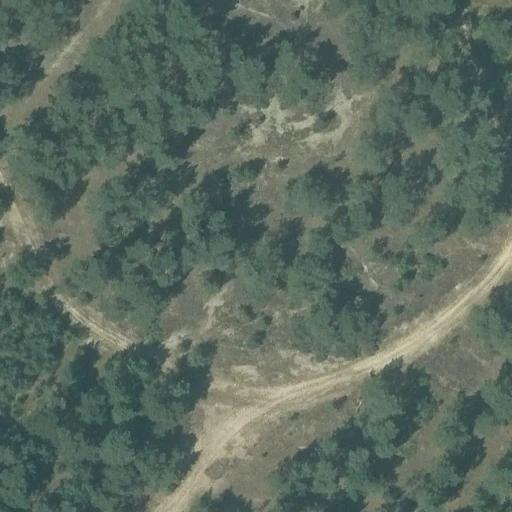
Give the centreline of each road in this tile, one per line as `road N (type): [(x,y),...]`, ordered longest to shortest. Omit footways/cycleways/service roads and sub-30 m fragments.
road 1 (track): [(239,396),(304,394),(361,377),(432,333),(497,279),(511,255)]
road 2 (track): [(511,154),(455,0)]
road 3 (track): [(239,396),(163,511)]
